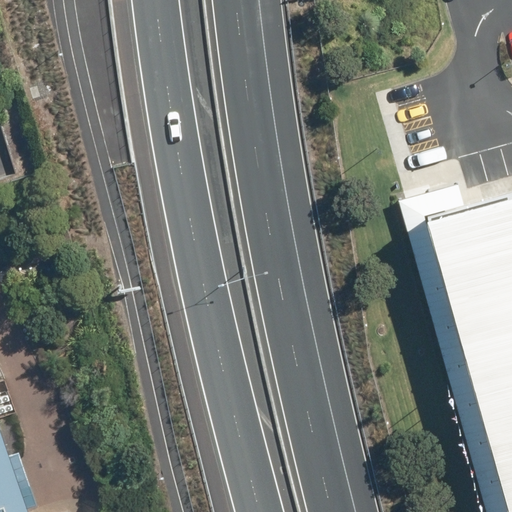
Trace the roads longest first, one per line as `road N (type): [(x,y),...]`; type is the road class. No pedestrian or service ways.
road 1 (motorway): [(238,0),(278,270),(346,511)]
road 2 (motorway): [(260,511),(181,174),(154,0)]
